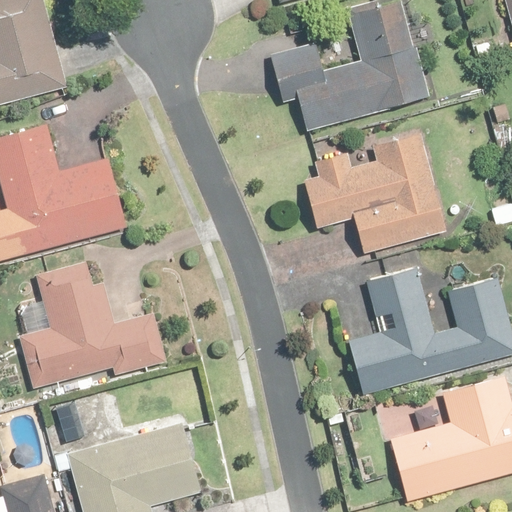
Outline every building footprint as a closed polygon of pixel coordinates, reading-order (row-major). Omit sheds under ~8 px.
[(0,0),(0,105),(68,88),(45,0),(0,0)] [(432,97),(407,0),(370,0),(351,5),(363,49),(330,57),(325,36),(273,49),(286,101),(300,97),(308,128),(432,97)] [(0,204),(0,256),(133,223),(115,154),(63,167),(50,117),(0,130),(0,161),(11,202),(0,204)] [(422,122),(300,152),(319,226),(357,216),(366,249),(449,228),(422,122)] [(119,369),(170,356),(157,305),(118,315),(102,255),(39,270),(52,320),(17,329),(30,379),(116,357),(119,369)] [(348,331),(363,390),(511,351),(511,305),(502,267),(446,281),(456,321),(440,325),(422,257),(365,271),(379,324),(348,331)] [(395,436),(410,496),(511,470),(511,363),(443,381),(453,421),(395,436)] [(156,511),(153,501),(228,482),(210,414),(71,449),(87,511),(156,511)] [(57,511),(46,467),(3,478),(11,511),(57,511)]
